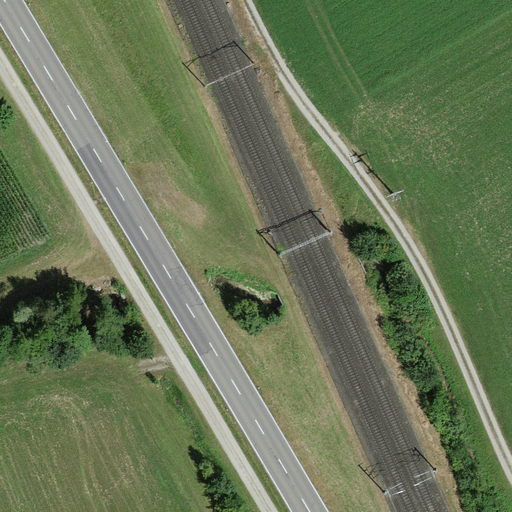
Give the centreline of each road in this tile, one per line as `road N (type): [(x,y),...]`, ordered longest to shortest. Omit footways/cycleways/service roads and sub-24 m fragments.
road 1 (primary): [(6,0),(306,511)]
road 2 (track): [(246,0),(277,71),(377,200),(435,299),(511,479)]
road 3 (track): [(0,47),(279,511)]
